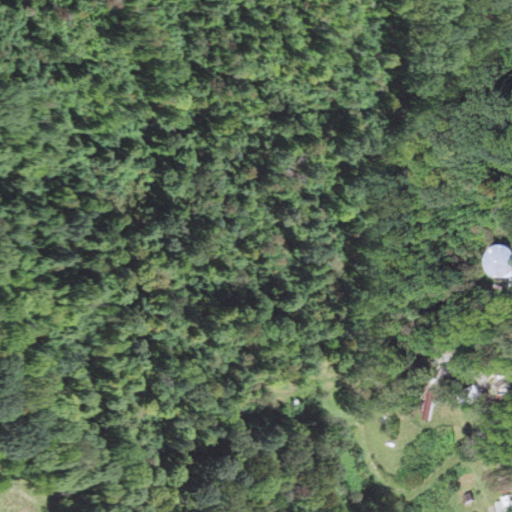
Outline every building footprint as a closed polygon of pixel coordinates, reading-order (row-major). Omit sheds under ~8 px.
[(511,278),(511,243),(493,256),(509,281),(511,278)] [(462,391),(468,408),(487,401),(480,384),(462,391)] [(427,420),(436,420),(436,390),(427,390),(427,420)] [(511,405),(511,391),(501,392),(501,406),(511,405)] [(511,511),(511,495),(498,499),(501,511),(511,511)]
